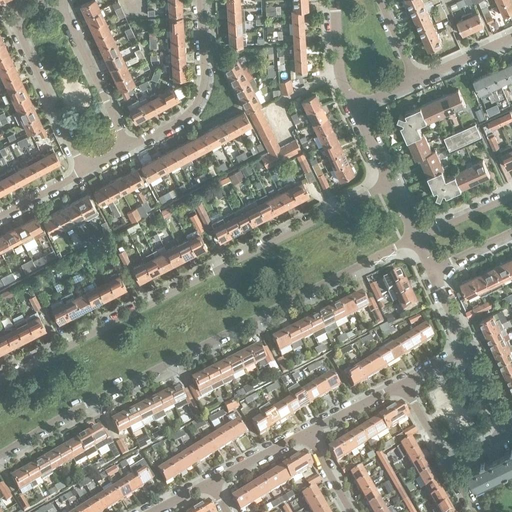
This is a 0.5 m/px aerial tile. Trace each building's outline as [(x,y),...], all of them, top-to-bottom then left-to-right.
[(86,16),(100,9),(95,0),(91,0),(81,5),(86,16)] [(166,14),(169,14),(182,13),(181,0),(169,1),(169,8),(165,8),(166,14)] [(243,1),(243,0),(226,0),(228,9),(240,8),(240,1),(243,1)] [(307,0),(292,0),(293,9),(303,8),(308,8),(307,0)] [(511,12),(511,0),(500,5),(497,6),(496,6),(499,12),(502,10),(505,16),(511,12)] [(429,12),(424,2),(411,7),(415,18),(429,12)] [(280,6),(265,6),(266,15),(281,14),(280,6)] [(439,12),(444,9),(442,6),(438,8),(429,12),(415,18),(420,28),(433,22),(429,14),(439,10),(439,12)] [(241,15),(240,8),(228,9),(228,21),(241,20),(245,20),(244,15),(241,15)] [(303,8),(293,9),(291,9),(292,22),(304,21),(303,8)] [(100,9),(86,16),(91,26),(105,20),(100,9)] [(447,17),(444,9),(439,12),(438,12),(442,19),(447,17)] [(489,9),(483,12),(488,23),(494,21),(489,9)] [(473,15),(471,11),(467,13),(468,17),(474,30),(485,25),(479,12),(473,15)] [(468,17),(467,13),(461,16),(463,19),(458,21),(463,34),(474,30),(468,17)] [(183,30),(182,17),(166,18),(166,23),(170,23),(170,30),(183,30)] [(105,20),(91,26),(96,37),(110,30),(105,20)] [(229,33),(242,32),(241,25),(245,25),(245,20),(241,20),(228,21),(229,33)] [(304,21),(292,22),(293,34),(304,34),(304,21)] [(438,33),(433,22),(420,28),(424,39),(438,33)] [(110,30),(96,37),(101,47),(115,40),(110,30)] [(171,42),(183,41),(183,30),(170,30),(171,37),(167,37),(167,42),(171,42)] [(429,50),(443,44),(440,38),(444,37),(442,31),(438,33),(424,39),(429,50)] [(242,39),(242,32),(229,33),(230,45),(242,44),(246,44),(246,39),(242,39)] [(305,46),(304,34),(293,34),(294,47),(305,46)] [(119,51),(115,40),(101,47),(105,57),(119,51)] [(184,53),(183,41),(171,42),(167,42),(167,47),(171,47),(172,54),(184,53)] [(305,46),(294,47),(294,59),(306,58),(305,46)] [(124,61),(119,51),(105,57),(110,68),(124,61)] [(0,68),(13,63),(8,52),(0,55),(0,68)] [(145,57),(142,52),(136,55),(124,61),(110,68),(115,78),(129,71),(127,66),(145,57)] [(173,66),(185,65),(184,53),(172,54),(172,61),(168,61),(169,66),(173,66)] [(240,64),(237,58),(224,65),(230,76),(243,70),(243,69),(248,66),(245,61),(240,64)] [(306,58),(294,59),(289,59),(290,71),(295,71),(295,72),(307,71),(306,58)] [(13,63),(0,68),(0,71),(4,80),(17,73),(13,63)] [(147,63),(141,66),(143,71),(149,68),(147,63)] [(267,64),(268,77),(278,77),(278,76),(278,70),(274,71),(274,64),(267,64)] [(186,78),(185,65),(173,66),(169,66),(169,78),(173,78),(186,78)] [(511,81),(511,79),(505,66),(495,70),(501,84),(507,81),(509,85),(511,93),(511,81)] [(248,81),(243,70),(230,76),(236,87),(248,81)] [(500,110),(504,108),(494,87),(501,84),(495,70),(484,75),(490,88),(500,110)] [(129,71),(115,78),(120,89),(134,82),(129,71)] [(22,83),(17,73),(4,80),(8,90),(22,83)] [(288,73),(278,76),(278,77),(279,78),(279,82),(290,79),(288,73)] [(500,110),(490,88),(484,75),(474,80),(480,93),(486,90),(491,102),(489,103),(494,112),(500,110)] [(241,98),(254,91),(260,88),(254,78),(248,81),(236,87),(241,98)] [(280,84),(282,94),(294,91),(291,79),(290,79),(279,82),(280,84)] [(173,87),(162,93),(168,104),(179,98),(178,95),(183,92),(179,84),(173,82),(172,85),(173,87)] [(27,94),(22,83),(8,90),(5,91),(4,92),(8,103),(13,100),(27,94)] [(459,89),(449,93),(456,110),(466,105),(459,89)] [(260,103),(254,91),(241,98),(247,110),(260,103)] [(156,96),(154,93),(149,95),(151,99),(152,99),(158,110),(168,104),(162,93),(156,96)] [(449,93),(440,98),(447,114),(456,110),(449,93)] [(32,104),(27,94),(13,100),(18,111),(32,104)] [(307,113),(321,106),(315,94),(302,101),(307,113)] [(152,99),(151,99),(148,101),(146,97),(139,101),(147,115),(158,110),(152,99)] [(440,98),(430,102),(437,118),(447,114),(440,98)] [(139,101),(138,99),(127,105),(136,121),(147,115),(139,101)] [(420,106),(427,120),(428,122),(437,118),(430,102),(420,106)] [(18,123),(23,121),(37,114),(32,104),(18,111),(13,113),(18,123)] [(321,106),(307,113),(313,124),(326,117),(321,106)] [(408,139),(422,133),(418,124),(427,120),(420,106),(405,113),(406,116),(400,114),(398,119),(404,121),(401,123),(408,139)] [(252,118),(262,113),(260,107),(249,112),(252,118)] [(234,117),(241,130),(251,125),(244,111),(234,117)] [(499,117),(502,125),(511,120),(511,114),(511,112),(499,117)] [(255,123),(265,118),(262,113),(252,118),(255,123)] [(26,128),(22,130),(24,134),(42,125),(37,114),(23,121),(26,128)] [(241,130),(234,117),(223,122),(231,136),(241,130)] [(332,128),(326,117),(313,124),(318,135),(332,128)] [(491,130),(502,125),(499,117),(487,122),(491,130)] [(258,129),(268,124),(265,118),(255,123),(258,129)] [(231,136),(223,122),(213,127),(220,141),(231,136)] [(261,135),(271,130),(268,124),(258,129),(261,135)] [(220,141),(213,127),(203,133),(210,146),(220,141)] [(332,128),(318,135),(324,146),(337,139),(332,128)] [(264,141),(274,136),(271,130),(261,135),(264,141)] [(412,148),(428,141),(424,131),(422,133),(408,139),(412,148)] [(15,133),(8,136),(11,141),(17,138),(15,133)] [(203,133),(193,138),(200,152),(210,146),(203,133)] [(494,135),(488,138),(493,151),(500,148),(494,135)] [(267,147),(277,142),(274,136),(264,141),(267,147)] [(200,152),(193,138),(183,143),(190,157),(200,152)] [(290,142),(295,153),(301,150),(296,139),(290,142)] [(337,139),(324,146),(329,157),(342,150),(337,139)] [(428,141),(412,148),(416,158),(420,157),(433,150),(428,141)] [(262,157),(270,153),(280,148),(277,142),(267,147),(269,151),(261,155),(262,157)] [(290,155),(295,153),(290,142),(285,145),(290,155)] [(190,157),(183,143),(173,149),(180,162),(190,157)] [(508,168),(511,166),(511,146),(511,144),(500,149),(502,154),(501,154),(508,168)] [(285,145),(280,148),(270,153),(262,157),(267,167),(290,155),(285,145)] [(49,153),(43,156),(49,167),(60,161),(52,147),(47,149),(49,153)] [(173,149),(163,154),(170,168),(180,162),(173,149)] [(424,165),(440,158),(436,149),(433,150),(420,157),(424,165)] [(348,161),(342,150),(329,157),(334,168),(348,161)] [(49,167),(43,156),(41,153),(30,158),(32,162),(38,173),(49,167)] [(170,168),(163,154),(152,159),(160,173),(170,168)] [(440,158),(424,165),(428,176),(443,169),(445,168),(448,166),(444,156),(440,158)] [(257,169),(265,165),(261,157),(253,161),(257,169)] [(305,157),(299,160),(305,173),(311,170),(305,157)] [(483,159),(473,164),(480,180),(490,176),(487,169),(494,166),(490,157),(483,160),(483,159)] [(27,178),(38,173),(32,162),(30,158),(26,161),(28,164),(22,168),(27,178)] [(160,173),(152,159),(142,165),(149,179),(160,173)] [(354,173),(348,161),(334,168),(340,179),(354,173)] [(209,169),(213,176),(218,173),(215,166),(214,163),(208,166),(209,169)] [(248,163),(241,167),(245,176),(253,172),(248,163)] [(473,164),(464,168),(471,184),(480,180),(473,164)] [(16,171),(14,167),(9,170),(17,184),(27,178),(22,168),(16,171)] [(136,168),(125,174),(133,188),(137,186),(137,184),(143,181),(136,168)] [(471,184),(464,168),(454,172),(455,174),(461,188),(471,184)] [(443,169),(428,176),(435,190),(438,189),(439,191),(436,197),(441,198),(443,193),(445,192),(447,195),(461,188),(455,174),(446,178),(443,169)] [(17,184),(9,170),(0,174),(0,178),(0,179),(6,189),(17,184)] [(240,170),(230,175),(235,183),(244,179),(240,170)] [(199,175),(203,181),(207,179),(204,172),(199,175)] [(317,176),(323,188),(329,185),(323,173),(317,176)] [(133,188),(125,174),(115,180),(122,192),(128,189),(129,190),(133,188)] [(198,184),(203,181),(199,175),(194,177),(198,184)] [(119,200),(116,195),(122,192),(115,180),(105,185),(112,199),(114,203),(119,200)] [(309,195),(302,182),(295,185),(293,182),(289,184),(291,187),(297,201),(309,195)] [(223,191),(219,183),(210,187),(215,196),(223,191)] [(112,199),(105,185),(94,191),(101,204),(107,201),(115,217),(120,214),(114,203),(112,199)] [(286,207),(297,201),(291,187),(279,193),(286,207)] [(136,193),(141,203),(146,200),(141,191),(136,193)] [(275,212),(286,207),(279,193),(268,199),(275,212)] [(76,200),(87,220),(98,213),(88,194),(76,200)] [(166,200),(166,199),(163,194),(158,197),(161,203),(166,200)] [(264,218),(257,204),(255,199),(244,205),(246,210),(253,224),(264,218)] [(275,212),(268,199),(257,204),(264,218),(275,212)] [(76,226),(87,220),(76,200),(65,206),(76,226)] [(195,205),(205,224),(211,221),(208,216),(201,201),(195,205)] [(142,217),(151,212),(145,203),(136,207),(142,217)] [(65,231),(76,226),(65,206),(54,212),(63,227),(65,232),(65,231)] [(161,211),(164,217),(172,213),(169,207),(161,211)] [(136,208),(131,210),(137,220),(142,217),(136,208)] [(137,220),(131,210),(127,213),(132,222),(137,220)] [(232,235),(222,217),(219,210),(208,216),(211,221),(211,222),(220,241),(232,235)] [(242,229),(253,224),(246,210),(236,216),(242,229)] [(222,217),(232,235),(242,229),(236,216),(233,211),(222,217)] [(56,231),(63,227),(54,212),(43,218),(51,233),(53,238),(58,235),(56,231)] [(149,214),(154,225),(158,223),(153,212),(149,214)] [(196,213),(190,216),(196,229),(185,234),(188,239),(195,253),(206,247),(200,234),(205,231),(196,213)] [(44,231),(42,227),(37,216),(26,222),(31,233),(32,232),(38,229),(40,233),(44,231)] [(31,233),(26,222),(15,227),(21,238),(23,243),(34,237),(32,232),(31,233)] [(23,243),(21,238),(15,227),(4,233),(10,244),(11,244),(17,241),(19,244),(23,242),(23,243)] [(10,244),(4,233),(0,235),(0,249),(6,246),(8,250),(13,247),(11,244),(10,244)] [(188,239),(177,245),(184,259),(195,253),(188,239)] [(177,245),(166,251),(173,264),(184,259),(177,245)] [(162,270),(173,264),(166,251),(163,246),(153,251),(162,270)] [(43,255),(47,261),(57,256),(54,250),(43,255)] [(124,265),(130,262),(124,250),(120,252),(118,253),(124,265)] [(141,257),(144,262),(151,276),(162,270),(153,251),(141,257)] [(116,269),(122,266),(116,254),(109,257),(116,269)] [(36,267),(47,261),(43,255),(33,261),(36,267)] [(511,273),(506,261),(495,266),(502,281),(511,276),(511,273)] [(102,268),(99,262),(94,264),(97,271),(102,268)] [(144,262),(132,268),(139,281),(151,276),(144,262)] [(493,290),(504,285),(502,281),(495,266),(484,272),(491,286),(493,290)] [(115,294),(126,288),(119,274),(117,270),(105,276),(107,280),(115,294)] [(481,295),(493,290),(491,286),(484,272),(473,277),(480,292),(481,295)] [(392,291),(406,285),(400,273),(387,280),(392,291)] [(1,278),(4,284),(9,281),(6,275),(1,278)] [(473,277),(462,283),(465,289),(462,291),(466,298),(480,292),(473,277)] [(107,280),(97,286),(104,300),(115,294),(107,280)] [(93,305),(104,300),(97,286),(94,281),(83,287),(86,291),(93,305)] [(376,299),(381,296),(375,283),(370,286),(376,299)] [(411,296),(406,285),(392,291),(398,302),(411,296)] [(44,306),(50,302),(42,286),(36,290),(44,306)] [(61,296),(62,298),(71,316),(82,311),(75,297),(72,291),(61,296)] [(86,291),(75,297),(82,311),(93,305),(86,291)] [(361,294),(349,300),(356,314),(368,308),(370,313),(372,313),(377,325),(383,322),(374,302),(367,306),(361,294)] [(35,310),(41,307),(35,295),(29,298),(35,310)] [(417,307),(411,296),(398,302),(403,314),(417,307)] [(59,322),(71,316),(62,298),(50,304),(52,308),(59,322)] [(349,300),(338,306),(345,319),(356,314),(349,300)] [(469,317),(476,314),(487,308),(485,302),(473,308),(466,311),(469,317)] [(511,305),(500,311),(502,314),(511,309),(511,305)] [(345,319),(338,306),(327,311),(334,325),(345,319)] [(25,317),(34,335),(45,329),(36,311),(25,317)] [(327,311),(316,317),(323,330),(334,325),(327,311)] [(497,319),(494,314),(480,320),(486,331),(502,323),(499,318),(497,319)] [(23,340),(34,335),(25,317),(14,323),(23,340)] [(326,335),(323,330),(316,317),(305,323),(312,336),(315,341),(326,335)] [(12,346),(23,340),(14,323),(3,328),(12,346)] [(312,336),(305,323),(294,328),(301,341),(312,336)] [(490,341),(507,333),(511,331),(511,323),(504,328),(502,323),(486,331),(490,341)] [(425,326),(415,332),(422,344),(432,338),(425,326)] [(0,349),(1,352),(12,346),(3,328),(0,329),(0,349)] [(294,328),(283,334),(290,347),(301,341),(294,328)] [(422,344),(415,332),(405,339),(412,350),(422,344)] [(507,333),(490,341),(495,352),(509,345),(506,340),(509,338),(507,333)] [(290,347),(283,334),(272,340),(279,353),(290,347)] [(405,339),(395,345),(402,357),(412,350),(405,339)] [(500,362),(511,356),(511,351),(511,350),(511,343),(509,345),(495,352),(500,362)] [(402,357),(395,345),(385,351),(393,363),(402,357)] [(259,366),(258,364),(265,360),(258,347),(247,353),(253,366),(254,365),(256,368),(259,366)] [(380,354),(377,350),(373,353),(376,357),(383,369),(393,363),(385,351),(380,354)] [(253,366),(247,353),(236,358),(243,372),(253,366)] [(511,356),(500,362),(505,372),(511,368),(511,356)] [(303,357),(297,360),(300,366),(305,363),(303,357)] [(383,369),(376,357),(366,363),(373,375),(383,369)] [(236,358),(225,364),(232,377),(243,372),(236,358)] [(277,361),(283,373),(289,370),(283,358),(277,361)] [(274,378),(280,375),(274,363),(268,366),(274,378)] [(366,363),(356,369),(363,381),(373,375),(366,363)] [(214,369),(223,387),(234,382),(232,377),(225,364),(214,369)] [(212,393),(223,387),(214,369),(203,375),(212,393)] [(346,375),(346,376),(353,387),(363,381),(356,369),(348,374),(346,375)] [(294,381),(300,378),(305,376),(302,371),(292,377),(294,381)] [(292,377),(290,373),(280,378),(284,386),(294,381),(292,377)] [(340,380),(335,373),(332,375),(331,374),(321,381),(329,393),(339,386),(336,382),(340,380)] [(195,402),(212,393),(203,375),(191,381),(194,386),(188,389),(195,402)] [(329,393),(321,381),(311,387),(319,399),(329,393)] [(309,405),(302,393),(296,385),(287,391),(292,399),(299,411),(309,405)] [(311,387),(302,393),(309,405),(319,399),(311,387)] [(176,412),(187,406),(185,401),(178,388),(166,394),(173,407),(176,412)] [(239,399),(243,397),(240,391),(236,393),(237,396),(234,398),(234,401),(239,399)] [(253,403),(264,397),(261,392),(250,398),(253,403)] [(166,394),(155,399),(162,413),(173,407),(166,394)] [(185,401),(187,406),(194,419),(200,416),(191,398),(185,401)] [(248,405),(253,403),(250,398),(239,404),(243,409),(248,406),(248,405)] [(153,423),(159,420),(158,419),(159,419),(157,415),(162,413),(155,399),(144,405),(153,423)] [(292,399),(282,405),(289,417),(299,411),(292,399)] [(234,401),(225,406),(228,413),(237,408),(234,401)] [(144,405),(133,410),(142,428),(153,423),(144,405)] [(282,405),(278,408),(272,411),(280,423),(289,417),(282,405)] [(389,411),(397,424),(408,417),(400,405),(389,411)] [(142,428),(133,410),(122,416),(129,429),(131,433),(132,435),(143,429),(142,428)] [(267,414),(264,410),(259,413),(262,417),(270,429),(280,423),(272,411),(267,414)] [(389,411),(379,417),(387,430),(397,424),(389,411)] [(211,424),(221,419),(219,414),(209,419),(211,424)] [(129,429),(122,416),(110,422),(117,435),(129,429)] [(270,429),(262,417),(252,424),(259,436),(270,429)] [(387,430),(379,417),(369,424),(377,437),(387,430)] [(178,419),(170,423),(173,430),(181,426),(178,419)] [(195,432),(201,429),(198,424),(197,421),(191,424),(193,427),(195,432)] [(227,428),(235,440),(245,434),(237,422),(227,428)] [(377,437),(369,424),(359,430),(367,443),(377,437)] [(403,433),(406,439),(417,432),(414,427),(403,433)] [(235,440),(227,428),(217,435),(225,447),(235,440)] [(96,453),(108,446),(105,442),(97,429),(86,435),(96,453)] [(155,442),(159,440),(161,439),(159,433),(157,429),(152,431),(154,435),(152,436),(155,442)] [(367,443),(359,430),(349,436),(357,449),(367,443)] [(393,439),(396,445),(406,439),(403,433),(393,439)] [(76,441),(86,459),(96,453),(86,435),(76,441)] [(174,443),(180,440),(177,435),(172,438),(174,443)] [(217,435),(207,441),(215,453),(225,447),(217,435)] [(139,447),(143,445),(149,442),(146,436),(136,441),(139,447)] [(205,459),(215,453),(207,441),(204,436),(200,439),(203,444),(198,447),(205,459)] [(349,436),(339,443),(347,455),(357,449),(349,436)] [(385,452),(396,445),(393,439),(392,440),(392,441),(388,443),(382,446),(385,452)] [(128,452),(122,440),(116,444),(122,456),(128,452)] [(407,457),(417,451),(411,440),(401,446),(407,457)] [(75,465),(86,459),(76,441),(65,448),(72,461),(73,460),(75,465)] [(347,455),(339,443),(328,449),(336,462),(347,455)] [(120,457),(114,445),(108,448),(114,460),(120,457)] [(193,450),(190,445),(185,449),(188,453),(195,465),(205,459),(198,447),(193,450)] [(72,461),(65,448),(54,454),(62,467),(72,461)] [(511,448),(511,449),(511,451),(486,463),(485,461),(480,463),(481,465),(468,472),(476,488),(511,470),(511,448)] [(186,471),(195,465),(188,453),(185,449),(180,452),(183,456),(178,459),(186,471)] [(379,459),(384,456),(380,451),(375,454),(379,459)] [(417,451),(407,457),(413,468),(423,462),(417,451)] [(372,452),(366,455),(369,461),(375,457),(372,452)] [(54,454),(44,460),(51,473),(62,467),(54,454)] [(146,466),(139,455),(130,459),(133,463),(133,464),(137,461),(143,470),(139,473),(135,466),(130,470),(134,476),(133,477),(141,488),(151,482),(145,473),(146,466)] [(294,461),(301,474),(312,468),(304,455),(294,461)] [(382,465),(387,462),(384,456),(379,459),(382,465)] [(186,471),(178,459),(168,465),(176,477),(186,471)] [(44,460),(33,466),(40,479),(51,473),(44,460)] [(91,467),(94,472),(105,465),(101,460),(97,462),(98,464),(91,467)] [(301,474),(294,461),(283,467),(291,480),(301,474)] [(385,470),(390,467),(387,462),(382,465),(385,470)] [(423,462),(413,468),(419,478),(429,472),(423,462)] [(354,469),(352,464),(341,470),(344,475),(354,469)] [(176,477),(168,465),(158,472),(165,484),(176,477)] [(22,473),(30,485),(32,490),(38,486),(36,482),(40,479),(33,466),(22,473)] [(283,467),(273,474),(281,487),(291,480),(283,467)] [(388,476),(393,473),(390,467),(385,470),(388,476)] [(357,486),(367,480),(361,469),(351,475),(357,486)] [(131,495),(141,488),(133,477),(134,476),(130,470),(125,473),(128,479),(123,483),(131,495)] [(429,472),(419,478),(425,488),(435,483),(429,472)] [(19,492),(30,485),(22,473),(11,479),(19,492)] [(391,481),(396,479),(393,473),(388,476),(391,481)] [(273,474),(263,480),(271,493),(281,487),(273,474)] [(82,482),(85,487),(91,484),(91,483),(94,478),(93,475),(87,479),(88,479),(82,482)] [(318,476),(306,482),(310,488),(321,482),(318,476)] [(394,487),(400,484),(396,479),(391,481),(394,487)] [(271,493),(263,480),(253,486),(261,499),(271,493)] [(367,480),(357,486),(363,496),(373,490),(367,480)] [(119,486),(116,482),(111,485),(113,489),(121,501),(131,495),(123,483),(119,486)] [(0,490),(5,498),(10,495),(3,483),(0,484),(0,490)] [(435,483),(425,488),(431,499),(441,493),(435,483)] [(398,493),(403,490),(400,484),(394,487),(398,493)] [(253,486),(243,492),(251,505),(261,499),(253,486)] [(113,489),(104,495),(111,507),(121,501),(113,489)] [(308,507),(321,500),(315,490),(302,497),(308,507)] [(373,490),(363,496),(369,506),(379,500),(373,490)] [(401,498),(406,495),(403,490),(398,493),(401,498)] [(104,495),(101,491),(92,498),(94,501),(100,511),(103,511),(111,507),(104,495)] [(251,505),(243,492),(232,499),(240,511),(251,505)] [(288,500),(295,497),(292,492),(286,495),(288,500)] [(65,496),(68,501),(73,498),(70,493),(65,496)] [(441,493),(431,499),(437,509),(447,503),(441,493)] [(404,504),(409,501),(406,495),(401,498),(404,504)] [(62,505),(68,501),(65,496),(59,499),(62,505)] [(22,497),(17,500),(24,511),(29,509),(22,497)] [(276,501),(279,506),(284,503),(281,498),(276,501)] [(321,500),(308,507),(311,511),(322,511),(326,510),(321,500)] [(379,500),(369,506),(371,511),(382,511),(385,511),(379,500)] [(100,511),(94,501),(90,504),(84,507),(87,511),(100,511)] [(276,501),(270,504),(273,509),(279,506),(276,501)] [(407,509),(412,506),(409,501),(404,504),(407,509)] [(451,511),(447,503),(437,509),(438,511),(451,511)]
